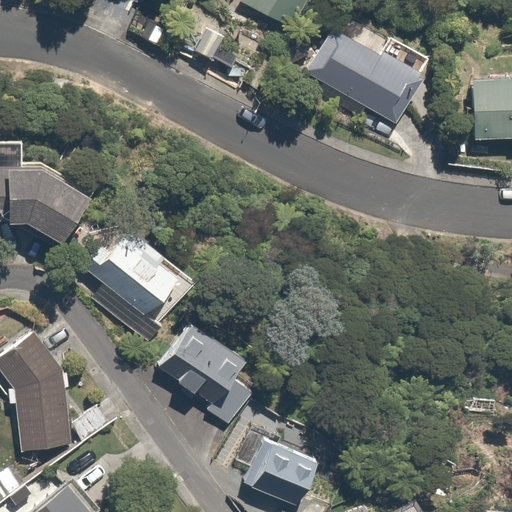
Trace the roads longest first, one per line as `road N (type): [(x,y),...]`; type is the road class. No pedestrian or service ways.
road 1 (residential): [(511,215),(368,189),(63,43),(0,34)]
road 2 (residential): [(0,280),(44,284),(63,298),(217,511)]
